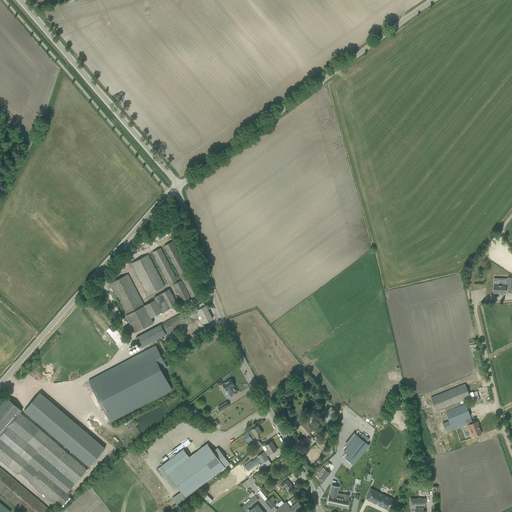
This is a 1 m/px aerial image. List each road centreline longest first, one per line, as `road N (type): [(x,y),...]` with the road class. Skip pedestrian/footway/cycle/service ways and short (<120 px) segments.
road 1 (tertiary): [(319,511),(301,463),(222,320),(178,186)]
road 2 (unclassified): [(178,186),(432,0)]
road 3 (unclassified): [(0,384),(178,186)]
road 4 (tertiary): [(178,186),(20,0)]
road 5 (unclassified): [(511,454),(472,299)]
